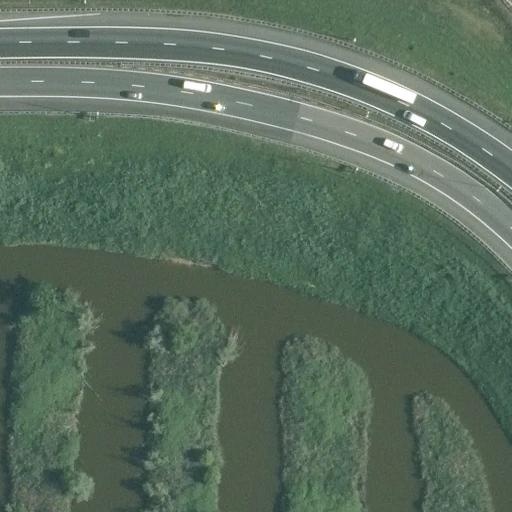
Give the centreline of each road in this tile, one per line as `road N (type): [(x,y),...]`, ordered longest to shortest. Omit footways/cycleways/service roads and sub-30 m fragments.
road 1 (motorway): [(0,83),(131,88),(317,130),(411,168),(511,238)]
road 2 (motorway): [(511,169),(439,122),(287,62),(119,42),(0,44)]
